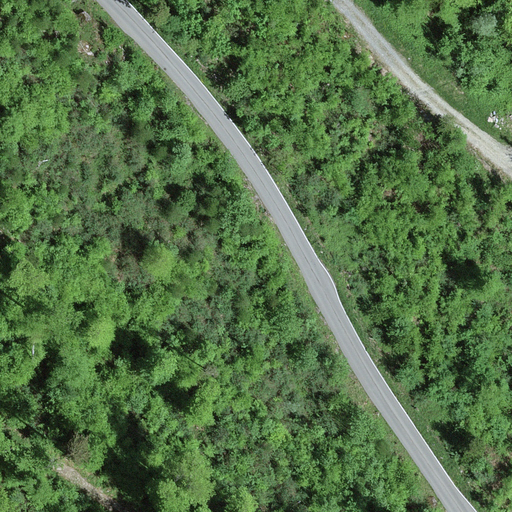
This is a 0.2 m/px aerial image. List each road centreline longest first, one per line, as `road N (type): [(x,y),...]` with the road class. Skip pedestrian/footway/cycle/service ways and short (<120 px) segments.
road 1 (unclassified): [(463,511),(384,392),(254,161),(114,0)]
road 2 (track): [(511,167),(406,84),(338,0)]
road 3 (track): [(125,511),(49,466),(0,448)]
